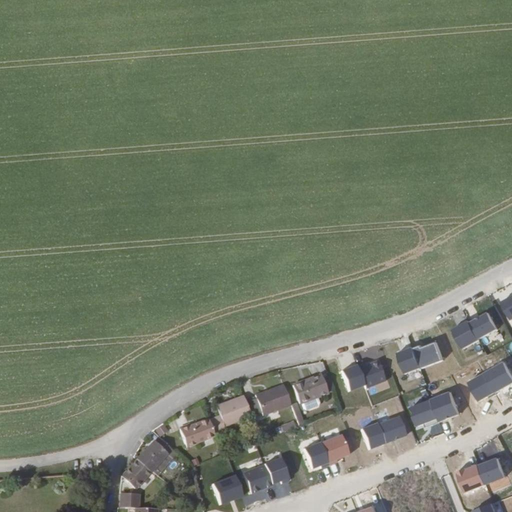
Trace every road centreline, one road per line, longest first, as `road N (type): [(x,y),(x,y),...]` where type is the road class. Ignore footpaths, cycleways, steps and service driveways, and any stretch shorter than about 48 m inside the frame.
road 1 (residential): [(310,350),(209,378),(107,441),(102,511)]
road 2 (residential): [(310,507),(511,415)]
road 3 (track): [(511,266),(414,317),(310,350)]
